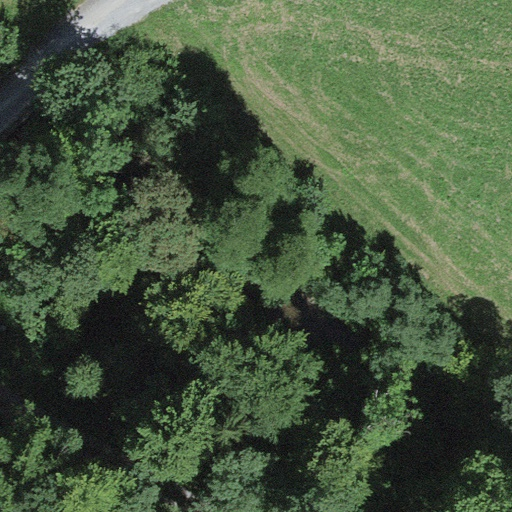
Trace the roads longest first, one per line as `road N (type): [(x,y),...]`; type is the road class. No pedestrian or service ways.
road 1 (track): [(207,511),(0,396)]
road 2 (track): [(40,70),(103,19),(142,0)]
